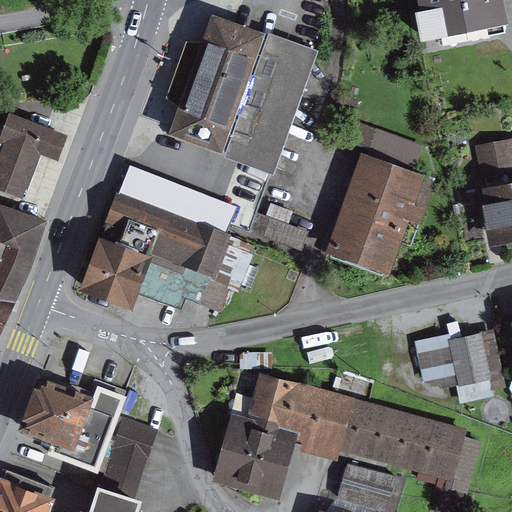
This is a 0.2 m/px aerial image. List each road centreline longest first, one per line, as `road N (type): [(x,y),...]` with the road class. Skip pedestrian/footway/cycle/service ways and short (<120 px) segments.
road 1 (residential): [(511,274),(158,347)]
road 2 (primary): [(39,303),(146,4)]
road 3 (residential): [(223,511),(200,474),(158,347)]
road 4 (unclassified): [(146,4),(0,23)]
road 5 (residential): [(158,347),(39,303)]
